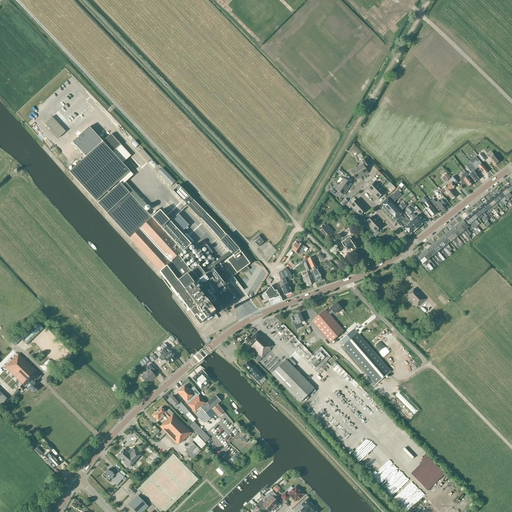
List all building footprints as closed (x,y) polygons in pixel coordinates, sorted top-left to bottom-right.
[(73,113),(73,101),(66,101),(66,108),(61,108),(61,113),(73,113)] [(52,117),(44,124),(58,138),(66,131),(52,117)] [(226,309),(237,300),(214,270),(218,267),(217,265),(232,254),(234,256),(227,260),(237,274),(242,270),(244,272),(246,271),(244,268),(250,264),(240,251),(215,222),(179,185),(173,191),(200,219),(201,219),(209,228),(230,252),(215,263),(214,262),(213,262),(205,253),(202,255),(205,259),(200,263),(191,253),(195,249),(193,246),(189,249),(188,248),(191,244),(156,206),(151,210),(125,182),(133,175),(113,153),(121,145),(111,134),(103,141),(89,126),(72,141),(87,157),(69,173),(97,202),(98,201),(99,202),(98,204),(161,272),(160,272),(202,326),(213,318),(211,315),(215,312),(212,307),(214,306),(216,309),(219,306),(224,313),(227,311),(226,309)] [(153,169),(157,165),(142,149),(138,153),(153,169)] [(486,155),(495,165),(499,161),(491,151),(486,155)] [(486,159),(481,153),(478,156),(483,162),(486,159)] [(365,159),(361,161),(365,168),(369,165),(365,159)] [(484,174),(487,171),(479,161),(477,162),(476,161),(472,164),(476,170),(478,168),(484,174)] [(357,168),(362,177),(368,173),(363,164),(357,168)] [(469,175),(474,182),(479,178),(476,175),(477,175),(475,172),(477,171),(472,164),(467,168),(471,173),(469,175)] [(171,186),(175,182),(162,168),(158,172),(171,186)] [(356,168),(350,171),(356,180),(362,177),(357,168),(356,168)] [(469,187),(473,183),(468,177),(468,176),(465,172),(461,175),(463,176),(459,179),(463,184),(464,184),(465,183),(469,187)] [(441,179),(445,183),(450,179),(447,174),(441,179)] [(343,178),(339,184),(347,190),(351,184),(346,180),(348,177),(346,176),(344,179),(343,178)] [(459,181),(454,176),(450,179),(455,185),(459,181)] [(368,189),(372,194),(380,188),(375,183),(374,183),(374,182),(377,179),(375,178),(370,182),(373,185),(368,189)] [(452,182),(444,189),(452,199),(456,196),(451,191),(456,187),(452,182)] [(343,196),(347,190),(339,184),(335,190),(343,196)] [(380,187),(380,188),(372,194),(377,200),(382,195),(384,198),(386,196),(384,193),(385,193),(380,187)] [(511,196),(505,187),(500,191),(505,197),(507,200),(511,196)] [(397,191),(391,197),(391,198),(389,200),(387,198),(380,205),(384,209),(396,197),(400,193),(397,191)] [(500,191),(498,192),(495,194),(504,206),(507,203),(506,202),(505,202),(504,201),(506,199),(504,197),(505,197),(500,191)] [(496,204),(496,203),(497,205),(499,204),(502,207),(504,206),(495,194),(491,198),(496,204)] [(398,199),(396,197),(384,209),(387,213),(395,206),(393,204),(398,199)] [(439,200),(433,205),(434,206),(439,211),(444,207),(443,206),(448,202),(444,198),(440,202),(439,200)] [(487,201),(491,207),(493,209),(498,206),(496,204),(491,198),(487,201)] [(354,211),(362,204),(357,199),(352,204),(350,201),(348,203),(350,205),(350,206),(354,211)] [(425,210),(431,218),(436,213),(431,206),(432,205),(428,201),(423,205),(426,209),(425,210)] [(493,210),(491,207),(487,201),(482,205),(489,213),(493,210)] [(397,208),(395,206),(387,213),(391,217),(404,205),(403,203),(397,208)] [(367,209),(362,204),(354,211),(359,216),(360,216),(362,218),(364,217),(362,214),(367,209)] [(406,206),(404,205),(391,217),(395,221),(402,214),(400,212),(406,206)] [(482,205),(477,209),(487,221),(488,219),(486,217),(487,217),(484,213),(486,211),(482,205)] [(473,212),(478,218),(479,220),(482,218),(485,222),(487,221),(477,209),(473,212)] [(412,220),(410,222),(416,230),(420,226),(411,216),(410,214),(407,211),(405,212),(412,220)] [(473,221),(477,226),(479,224),(476,220),(478,218),(473,212),(469,216),(473,221)] [(171,220),(182,232),(189,226),(178,213),(171,220)] [(413,214),(411,216),(420,226),(424,223),(418,215),(416,217),(413,214)] [(365,223),(370,228),(377,221),(373,216),(368,221),(365,218),(364,220),(366,222),(365,223)] [(400,217),(400,218),(413,233),(416,230),(410,222),(408,224),(401,216),(400,217)] [(477,226),(473,221),(469,216),(464,219),(469,225),(471,224),(475,228),(477,226)] [(413,233),(400,218),(400,217),(396,221),(409,236),(413,233)] [(382,226),(377,221),(370,228),(375,233),(372,235),(375,238),(380,234),(377,231),(382,226)] [(458,224),(468,236),(471,234),(466,229),(468,228),(463,221),(458,224)] [(454,228),(459,235),(462,233),(468,240),(470,238),(468,236),(458,224),(454,228)] [(320,231),(327,238),(333,233),(326,226),(320,231)] [(449,232),(458,244),(461,247),(463,245),(457,237),(459,235),(454,228),(449,232)] [(444,236),(450,243),(453,240),(456,245),(458,244),(449,232),(444,236)] [(259,247),(264,242),(258,236),(253,240),(259,247)] [(440,239),(450,251),(451,250),(449,247),(448,245),(450,243),(444,236),(440,239)] [(342,243),(341,243),(344,248),(346,247),(348,250),(349,250),(351,252),(354,250),(354,251),(358,248),(350,237),(346,240),(344,238),(340,241),(342,243)] [(308,249),(303,246),(299,244),(301,240),(298,238),(292,248),(295,249),(294,251),(298,254),(299,251),(302,253),(303,251),(306,252),(308,249)] [(435,243),(441,250),(443,248),(449,256),(452,254),(450,251),(440,239),(435,243)] [(431,247),(438,256),(441,260),(443,262),(445,260),(438,252),(441,250),(435,243),(431,247)] [(426,250),(432,258),(434,255),(436,258),(439,262),(441,260),(438,256),(431,247),(426,250)] [(426,250),(423,253),(421,255),(429,264),(433,270),(434,269),(435,267),(429,259),(432,258),(426,250)] [(433,270),(429,264),(421,255),(417,257),(423,264),(424,264),(426,266),(430,272),(433,270)] [(311,269),(312,271),(311,272),(315,283),(322,280),(320,274),(312,257),(307,259),(311,269)] [(291,279),(290,277),(292,276),(290,272),(286,268),(282,272),(278,273),(282,281),(278,283),(282,291),(283,291),(285,295),(291,292),(287,281),(291,279)] [(305,282),(307,286),(312,284),(308,274),(306,271),(301,273),(302,277),(304,282),(305,282)] [(265,293),(271,286),(269,284),(263,292),(265,293)] [(264,293),(265,294),(269,300),(274,298),(274,299),(280,297),(279,293),(278,293),(276,290),(275,290),(271,286),(265,293),(264,293)] [(410,299),(417,307),(420,304),(421,304),(425,300),(418,292),(417,293),(414,289),(407,295),(411,299),(410,299)] [(442,295),(438,297),(443,304),(446,301),(442,295)] [(269,300),(271,307),(283,302),(280,297),(274,299),(274,298),(269,300)] [(330,309),(327,312),(325,310),(312,321),(330,343),(344,331),(330,315),(333,312),(334,314),(341,308),(336,303),(330,309)] [(300,323),(305,321),(301,313),(294,317),(296,323),(293,324),(296,330),(302,327),(300,323)] [(43,329),(37,322),(21,338),(27,345),(43,329)] [(354,329),(340,341),(344,345),(342,346),(376,385),(391,371),(357,333),(354,329)] [(261,336),(257,332),(251,338),(248,336),(245,339),(252,346),(251,348),(262,359),(270,350),(270,349),(273,346),(263,336),(262,337),(261,336)] [(164,344),(160,347),(173,362),(177,358),(167,346),(166,346),(164,344)] [(169,365),(173,362),(160,347),(163,351),(160,354),(162,356),(159,358),(162,361),(164,359),(169,365)] [(27,385),(34,392),(38,388),(34,384),(41,376),(19,354),(2,371),(6,374),(9,371),(18,380),(17,382),(20,385),(21,383),(25,387),(27,385)] [(149,361),(146,357),(140,363),(143,366),(149,361)] [(312,365),(316,369),(325,358),(324,357),(319,362),(317,360),(312,365)] [(286,360),(271,374),(300,403),(314,389),(286,360)] [(335,362),(330,366),(326,361),(316,370),(320,375),(325,371),(324,370),(326,368),(329,371),(332,368),(334,371),(339,367),(335,362)] [(248,362),(244,366),(247,370),(247,371),(249,372),(250,372),(251,374),(251,375),(257,382),(263,376),(255,366),(253,368),(248,362)] [(152,379),(152,380),(155,377),(152,373),(155,371),(150,365),(145,369),(148,372),(141,377),(147,383),(152,379)] [(197,375),(208,387),(210,386),(207,383),(210,381),(206,375),(206,373),(204,371),(203,372),(202,371),(197,375)] [(206,388),(208,387),(197,375),(193,379),(201,389),(204,386),(206,388)] [(218,405),(214,407),(213,409),(207,403),(206,404),(200,396),(201,396),(194,387),(190,390),(186,385),(177,393),(201,420),(202,419),(205,423),(215,414),(218,417),(224,412),(218,405)] [(183,420),(190,426),(194,422),(194,421),(196,420),(180,401),(177,399),(176,399),(173,396),(168,400),(176,409),(178,407),(177,408),(179,410),(180,409),(187,416),(183,420)] [(215,396),(209,401),(214,407),(218,405),(217,404),(220,402),(215,396)] [(388,400),(408,420),(412,417),(391,396),(388,400)] [(160,427),(173,414),(169,410),(166,412),(162,407),(153,415),(159,422),(165,416),(168,419),(160,427)] [(191,433),(173,414),(160,427),(177,445),(181,442),(182,442),(191,433)] [(194,422),(190,426),(205,443),(209,438),(194,422)] [(192,442),(187,446),(183,450),(192,460),(195,457),(195,456),(201,451),(199,450),(192,442)] [(124,449),(117,456),(124,462),(123,463),(129,468),(140,456),(132,448),(128,453),(124,449)] [(359,455),(379,474),(383,470),(363,451),(359,455)] [(56,467),(60,463),(49,452),(45,456),(47,459),(48,458),(56,467)] [(166,460),(141,485),(163,506),(170,500),(174,502),(189,486),(190,484),(188,482),(189,480),(191,482),(192,483),(198,477),(191,470),(188,475),(181,472),(185,468),(186,465),(183,463),(188,465),(176,454),(175,453),(173,454),(174,454),(177,457),(174,459),(179,464),(171,460),(172,459),(169,458),(168,461),(166,460)] [(415,457),(412,459),(424,471),(427,469),(415,457)] [(116,475),(108,469),(103,476),(110,482),(111,480),(118,485),(124,476),(119,472),(116,475)] [(281,497),(285,502),(290,497),(289,497),(290,496),(295,502),(303,494),(296,487),(288,494),(287,495),(285,493),(281,497)] [(267,500),(275,508),(279,504),(274,499),(277,496),(272,491),(269,495),(271,497),(267,500)] [(142,511),(148,507),(144,503),(138,496),(129,504),(136,511),(142,511)] [(317,511),(319,511),(307,499),(301,505),(304,508),(300,511),(301,511),(317,511)] [(269,511),(270,511),(275,508),(267,500),(263,504),(261,501),(257,504),(262,510),(265,507),(269,511)]
